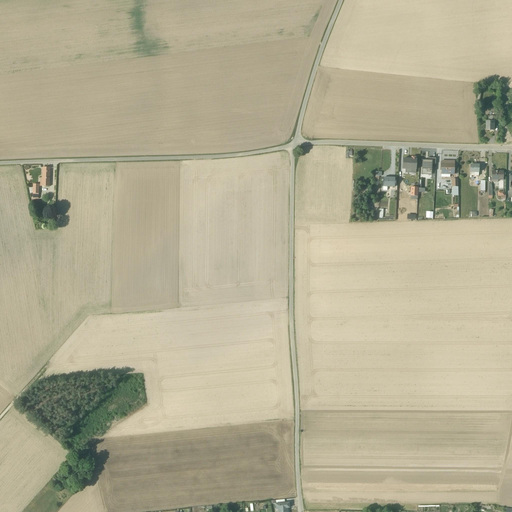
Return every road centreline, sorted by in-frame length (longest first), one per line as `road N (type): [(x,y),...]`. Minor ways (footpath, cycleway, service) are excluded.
road 1 (unclassified): [(301,511),(292,146)]
road 2 (unclassified): [(0,162),(292,146)]
road 3 (unclassified): [(292,146),(511,147)]
road 4 (unclassified): [(292,146),(340,0)]
